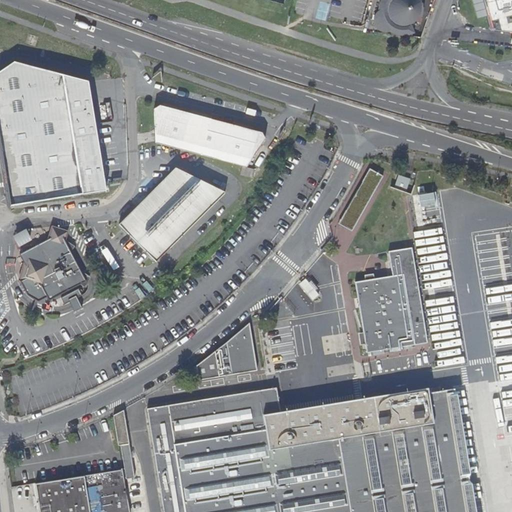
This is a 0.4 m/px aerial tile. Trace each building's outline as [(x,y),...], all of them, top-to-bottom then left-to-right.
[(320,0),(319,0),(316,19),(326,21),(329,2),(320,0)] [(385,31),(389,32),(391,33),(396,35),(400,36),(406,36),(410,34),(413,33),(409,24),(412,23),(416,19),(417,15),(421,16),(422,11),(422,7),(420,1),(418,0),(380,0),(378,3),(377,8),(377,13),(375,13),(374,18),(375,22),(373,23),(374,25),(376,28),(378,27),(380,30),(381,30),(385,31)] [(511,33),(511,0),(483,0),(492,31),(511,33)] [(87,80),(84,81),(13,62),(0,70),(0,148),(6,184),(9,206),(105,191),(87,80)] [(156,142),(247,168),(265,139),(261,133),(211,120),(208,113),(191,108),(183,113),(177,104),(164,101),(154,110),(156,142)] [(366,167),(337,223),(357,233),(386,178),(366,167)] [(145,199),(119,224),(123,229),(149,258),(154,263),(225,193),(176,168),(145,199)] [(397,174),(392,186),(404,191),(409,179),(397,174)] [(19,243),(31,239),(28,229),(16,233),(19,243)] [(39,244),(19,254),(34,282),(38,280),(49,301),(86,281),(83,274),(82,274),(69,250),(70,249),(66,242),(64,242),(59,233),(39,244)] [(392,275),(355,281),(367,353),(428,342),(415,271),(412,248),(388,251),(392,275)] [(300,286),(312,299),(318,293),(314,289),(308,282),(307,280),(300,286)] [(77,289),(60,298),(63,304),(80,295),(77,289)] [(197,379),(256,370),(249,321),(219,347),(195,365),(197,379)] [(415,354),(369,362),(371,376),(417,368),(415,354)] [(146,408),(163,511),(502,511),(481,383),(427,392),(427,387),(279,410),(276,387),(146,408)] [(123,410),(112,414),(118,445),(128,444),(123,410)] [(106,511),(128,511),(121,470),(118,470),(35,484),(39,511),(89,511),(86,489),(102,486),(106,511)]
